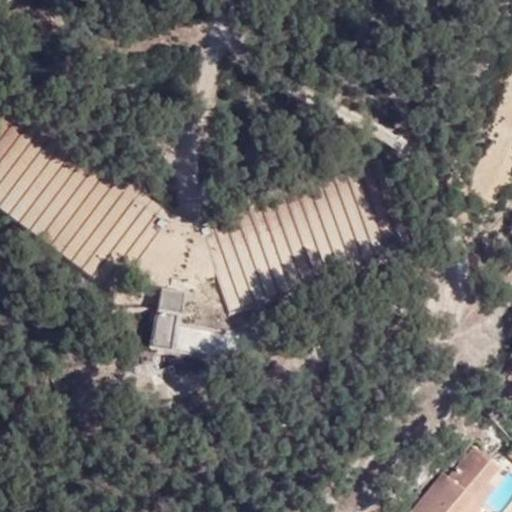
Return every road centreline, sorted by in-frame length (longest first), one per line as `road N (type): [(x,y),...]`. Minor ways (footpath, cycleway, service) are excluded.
road 1 (track): [(310,511),(440,318),(459,284),(457,258),(410,142),(257,55),(225,24),(229,0)]
road 2 (track): [(225,24),(182,250)]
